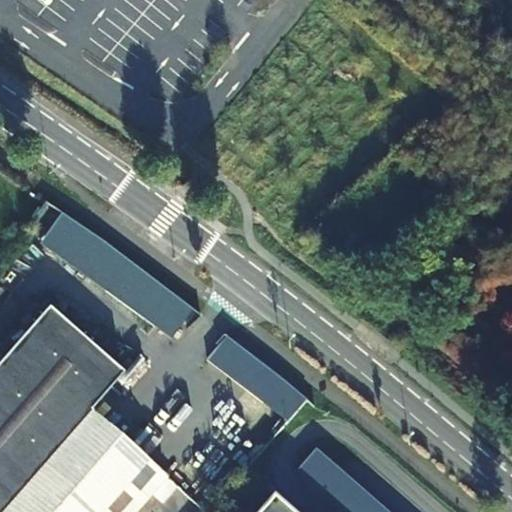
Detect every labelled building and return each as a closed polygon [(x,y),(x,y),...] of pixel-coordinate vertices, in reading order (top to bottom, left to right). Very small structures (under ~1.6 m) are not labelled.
[(80,266),(101,240),(61,211),(42,238),(80,266)] [(181,298),(101,240),(80,266),(160,324),(181,298)] [(190,305),(181,298),(160,324),(169,331),(190,305)] [(0,511),(87,410),(120,372),(44,309),(0,360),(0,511)] [(270,370),(239,344),(219,366),(233,379),(263,406),(284,382),(270,370)] [(162,472),(87,410),(0,511),(128,511),(147,490),(162,472)] [(386,511),(356,485),(317,451),(297,474),(315,491),(339,511),(386,511)] [(162,472),(147,490),(162,502),(177,485),(162,472)] [(292,511),(277,498),(264,511),(292,511)]
